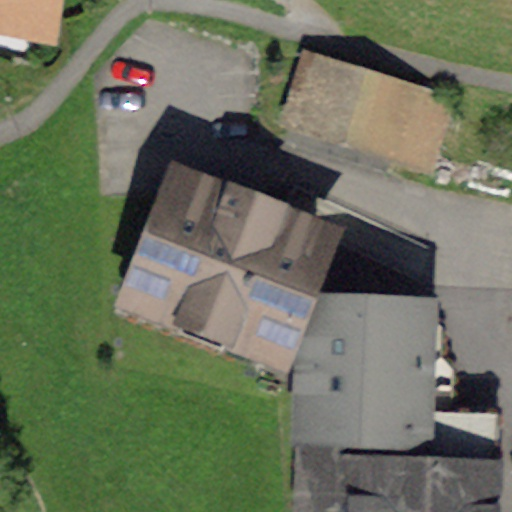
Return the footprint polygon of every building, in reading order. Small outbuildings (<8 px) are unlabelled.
[(41,0),(0,0),(0,7),(40,13),(41,0)] [(309,44),(289,108),(428,150),(446,91),(309,44)] [(228,196),(184,179),(143,286),(277,338),(319,232),(275,215),(279,203),(232,185),(228,196)] [(326,511),(484,511),(485,495),(489,409),(448,407),(451,362),(437,345),(430,345),(431,314),(425,307),(409,306),(403,299),(345,297),(338,303),(316,303),(310,499),(327,500),(326,511)] [(42,343),(18,322),(0,342),(0,386),(1,388),(42,343)]
